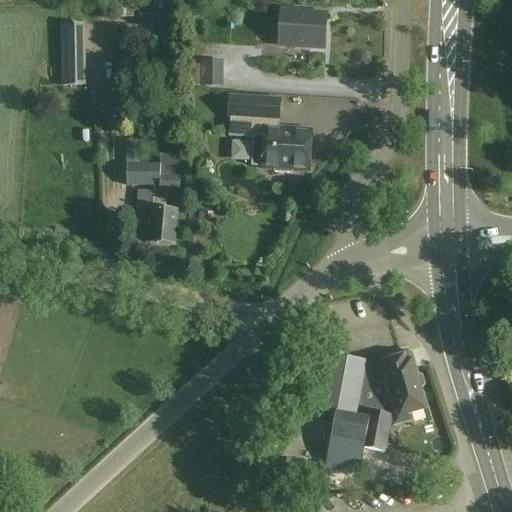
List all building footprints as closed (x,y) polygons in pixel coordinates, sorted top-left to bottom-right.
[(172,24),(173,3),(155,3),(154,9),(140,9),(140,38),(154,39),(154,24),(172,24)] [(325,50),(327,16),(281,13),(279,47),(325,50)] [(82,25),(60,25),(61,87),(83,86),(82,25)] [(201,61),(201,66),(193,65),(192,86),(201,86),(201,87),(224,88),(224,61),(201,61)] [(295,167),(308,168),(311,136),(283,134),(283,130),(275,129),(276,121),(278,119),(280,101),(231,97),(229,115),(232,115),(230,135),(254,137),(252,165),(261,166),(262,168),(274,169),(273,172),(291,174),(295,167)] [(181,193),(183,172),(184,159),(184,157),(161,154),(160,165),(142,165),(142,141),(127,140),(127,188),(155,188),(153,210),(152,210),(149,242),(176,244),(178,212),(167,211),(168,192),(181,193)] [(208,212),(200,212),(200,220),(208,220),(208,212)] [(338,415),(327,467),(360,474),(365,449),(386,454),(394,413),(397,426),(413,422),(411,415),(426,412),(412,356),(382,364),(383,366),(329,356),(318,411),(338,415)] [(320,465),(278,457),(274,477),(317,485),(320,465)]
